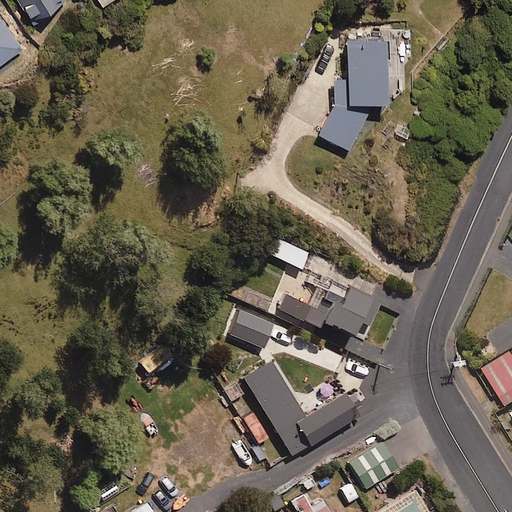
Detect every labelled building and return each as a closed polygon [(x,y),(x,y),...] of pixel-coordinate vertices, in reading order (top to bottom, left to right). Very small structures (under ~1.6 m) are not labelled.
[(15,0),(30,23),(67,0),(15,0)] [(0,17),(0,8),(1,8),(0,7),(0,63),(22,47),(0,17)] [(318,133),(348,149),(369,109),(369,102),(394,101),(390,34),(345,37),(347,77),(334,78),(335,100),(318,133)] [(306,252),(274,233),(264,250),(296,269),(306,252)] [(364,342),(381,305),(347,288),(339,306),(318,296),(312,310),(282,296),(277,308),(318,327),(321,321),(364,342)] [(262,348),(272,323),(237,309),(227,333),(262,348)] [(151,371),(170,355),(160,344),(141,360),(151,371)] [(505,409),(511,404),(511,354),(482,371),(505,409)] [(342,393),(302,417),(268,362),(240,379),(288,458),(356,416),(342,393)] [(255,444),(266,437),(233,385),(223,391),(255,444)] [(363,490),(398,469),(380,440),(346,461),(363,490)] [(426,511),(414,491),(378,511),(426,511)] [(327,511),(320,500),(309,507),(301,494),(288,503),(294,511),(327,511)] [(149,511),(143,503),(129,511),(149,511)]
